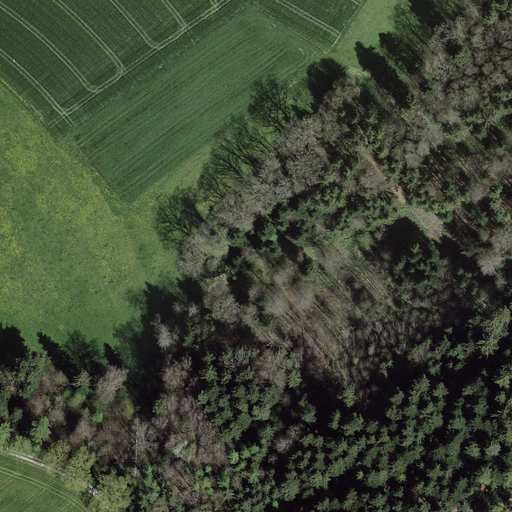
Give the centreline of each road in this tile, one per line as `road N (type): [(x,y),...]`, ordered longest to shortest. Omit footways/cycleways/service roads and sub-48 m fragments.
road 1 (track): [(294,511),(365,491),(427,454),(511,305)]
road 2 (track): [(0,449),(73,476),(111,511)]
